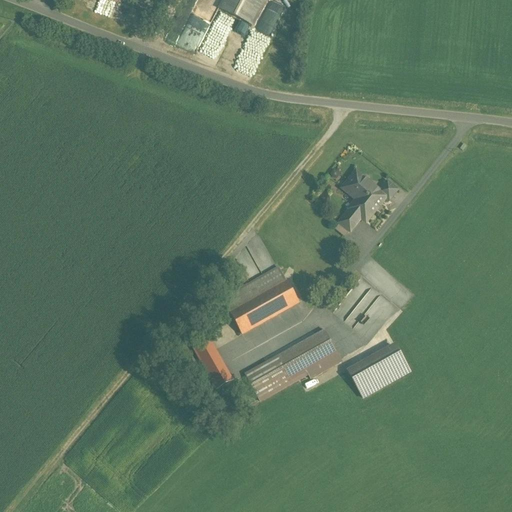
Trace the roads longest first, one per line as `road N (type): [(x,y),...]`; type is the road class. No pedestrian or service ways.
road 1 (track): [(351,107),(13,511)]
road 2 (unclassified): [(39,9),(266,94),(511,124)]
